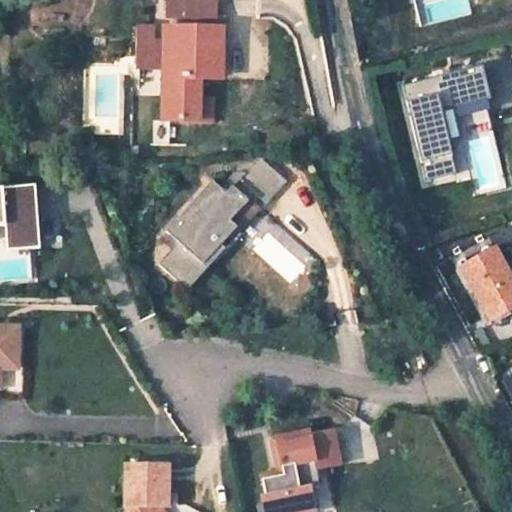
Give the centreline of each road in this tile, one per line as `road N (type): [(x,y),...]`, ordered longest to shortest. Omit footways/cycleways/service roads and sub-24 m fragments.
road 1 (residential): [(334,0),(373,164),(474,368)]
road 2 (residential): [(156,391),(230,366),(419,400),(474,368)]
road 3 (unknown): [(260,0),(291,33),(319,136),(373,164)]
